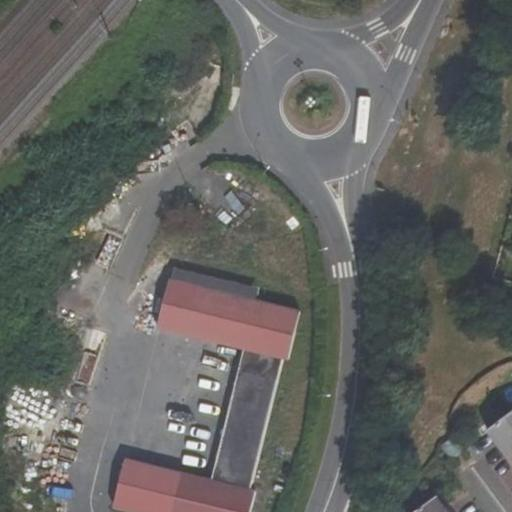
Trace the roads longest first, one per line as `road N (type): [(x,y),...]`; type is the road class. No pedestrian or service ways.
road 1 (residential): [(322,511),(358,366),(336,157)]
road 2 (residential): [(287,56),(262,84),(259,121),(281,152),(298,160),(336,157)]
